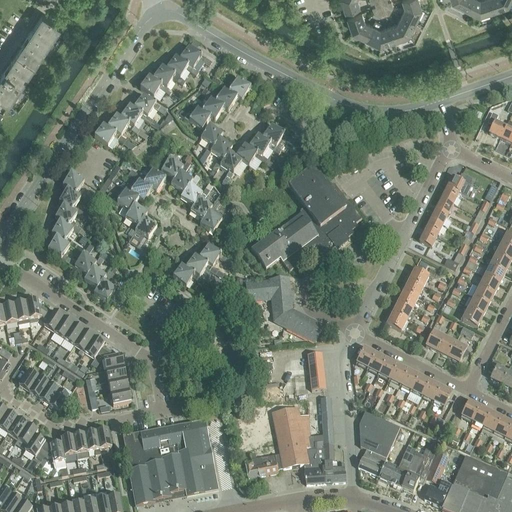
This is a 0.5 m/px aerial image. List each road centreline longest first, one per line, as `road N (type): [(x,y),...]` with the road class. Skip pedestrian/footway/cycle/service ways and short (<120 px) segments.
road 1 (tertiary): [(161,12),(352,108),(384,113),(437,102)]
road 2 (tertiary): [(0,244),(140,29),(161,12)]
road 3 (residential): [(112,420),(161,412),(150,359),(0,262)]
road 4 (residential): [(352,496),(343,357),(354,334)]
road 5 (residential): [(308,309),(303,297),(312,280),(394,229),(404,234)]
road 6 (residential): [(354,334),(468,391)]
road 7 (residential): [(0,394),(52,428),(112,420)]
